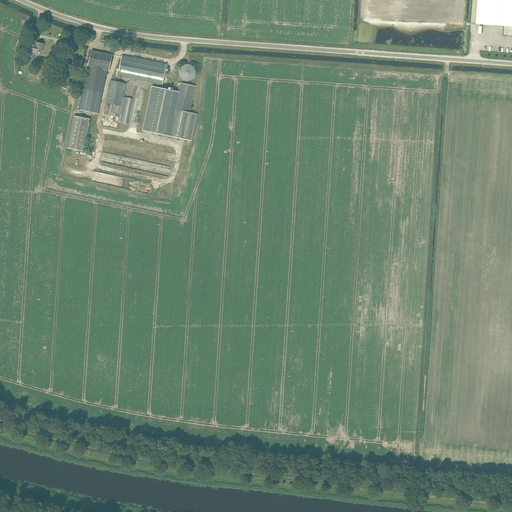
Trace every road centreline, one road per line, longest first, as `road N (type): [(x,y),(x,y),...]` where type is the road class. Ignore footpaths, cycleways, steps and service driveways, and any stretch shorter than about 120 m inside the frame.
road 1 (track): [(0,420),(163,460),(511,499)]
road 2 (unclassified): [(511,63),(162,39),(108,31),(19,0)]
